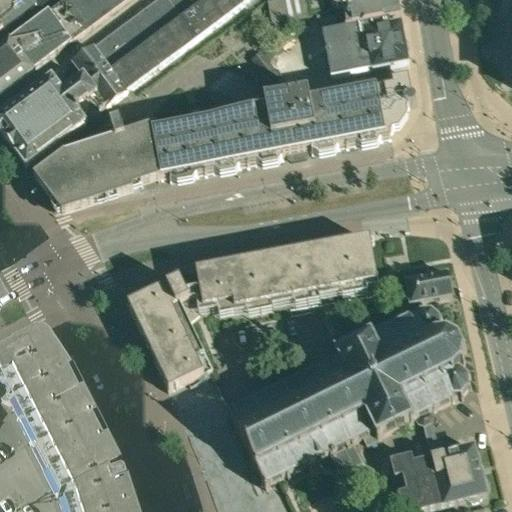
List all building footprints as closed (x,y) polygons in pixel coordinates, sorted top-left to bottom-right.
[(0,101),(134,0),(69,0),(70,0),(0,52),(0,101)] [(0,121),(0,137),(8,149),(181,22),(164,0),(101,47),(73,68),(83,82),(62,97),(52,84),(3,120),(3,119),(0,121)] [(0,0),(0,35),(17,23),(20,21),(35,8),(29,0),(0,0)] [(8,149),(26,173),(28,171),(35,165),(128,97),(127,96),(182,57),(198,44),(255,0),(209,0),(195,11),(181,22),(8,149)] [(186,0),(194,10),(206,0),(186,0)] [(306,0),(289,0),(267,4),(272,26),(310,19),(306,0)] [(322,0),(285,0),(286,0),(287,0),(306,0),(310,15),(325,12),(322,0)] [(345,30),(345,32),(364,28),(400,21),(399,19),(398,19),(396,5),(396,2),(395,2),(394,0),(336,0),(338,3),(346,6),(349,20),(350,19),(352,29),(345,30)] [(365,35),(364,28),(345,32),(331,35),(332,39),(323,40),(326,57),(327,57),(331,81),(372,74),(409,67),(401,28),(365,35)] [(260,57),(251,64),(268,86),(277,80),(260,57)] [(156,157),(161,185),(169,183),(170,187),(172,186),(178,191),(192,188),(197,182),(204,180),(204,181),(207,181),(207,180),(214,178),(221,183),(234,180),(239,173),(247,172),(247,173),(249,172),(249,171),(257,170),(263,174),(277,172),(281,165),(283,165),(282,161),(285,161),(289,160),(289,161),(290,161),(290,160),(302,158),(304,158),(304,157),(305,157),(305,158),(307,157),(309,156),(311,156),(311,159),(313,159),(320,163),(334,161),(338,154),(345,153),(346,154),(348,153),(348,152),(356,151),(362,155),(376,153),(376,152),(380,146),(389,144),(391,144),(390,139),(392,136),(400,134),(408,122),(406,115),(408,111),(413,110),(416,107),(415,103),(412,101),(409,87),(408,82),(408,81),(391,84),(392,90),(338,100),(338,99),(335,100),(335,101),(309,106),(308,98),(281,103),(265,106),(264,106),(264,107),(265,115),(239,120),(239,119),(238,119),(237,119),(236,119),(237,120),(197,128),(197,127),(194,127),(194,128),(183,131),(172,133),(152,136),(152,137),(156,157)] [(74,216),(80,214),(102,207),(133,197),(132,195),(132,194),(161,185),(156,157),(152,137),(151,137),(149,133),(138,136),(126,140),(125,137),(127,136),(127,135),(122,136),(120,128),(125,127),(125,126),(98,134),(51,169),(41,176),(33,183),(52,208),(58,216),(59,217),(62,220),(74,216)] [(378,288),(369,243),(367,243),(368,244),(346,248),(346,247),(344,247),(344,248),(322,252),(322,251),(320,252),(320,253),(299,257),(299,256),(297,256),(297,257),(275,261),(275,260),(273,261),(251,266),(251,265),(249,265),(250,266),(228,270),(228,269),(226,269),(226,270),(197,276),(197,275),(195,275),(197,284),(180,288),(189,306),(196,304),(199,319),(218,316),(219,322),(247,317),(248,321),(273,316),(272,312),(295,308),(295,312),(320,307),(320,304),(342,299),(343,303),(367,299),(367,295),(378,293),(378,288)] [(239,439),(250,461),(254,470),(250,472),(251,474),(255,472),(262,488),(260,489),(261,492),(264,490),(265,494),(268,493),(266,490),(276,485),(286,480),(287,484),(290,482),(288,479),(308,470),(309,472),(311,471),(310,468),(320,463),(326,474),(334,470),(338,478),(361,467),(353,451),(354,451),(353,447),(362,443),(366,450),(380,443),(380,442),(409,427),(410,428),(413,427),(412,425),(415,424),(417,429),(423,430),(431,426),(432,421),(430,416),(433,415),(433,416),(436,414),(436,413),(451,406),(451,407),(454,406),(452,401),(459,401),(461,404),(463,403),(461,400),(467,394),(470,395),(471,392),(468,392),(468,383),(470,382),(469,380),(466,381),(460,375),(461,373),(459,372),(458,375),(453,375),(460,369),(463,370),(464,368),(461,366),(463,357),(466,356),(466,354),(463,354),(458,345),(461,343),(459,341),(456,343),(447,339),(447,335),(445,335),(444,339),(437,340),(439,336),(441,337),(442,334),(440,334),(439,325),(442,324),(441,322),(438,323),(432,318),(433,315),(431,314),(430,317),(421,318),(420,310),(452,303),(447,278),(405,286),(407,301),(403,302),(402,307),(405,313),(398,318),(402,326),(395,330),(395,329),(391,330),(392,331),(389,332),(387,328),(381,326),(374,329),(372,335),(374,339),(372,341),(371,339),(368,341),(368,342),(338,357),(337,356),(323,362),(327,369),(317,374),(316,371),(313,372),(315,375),(296,385),(294,381),(292,382),(293,386),(274,395),(272,392),(270,393),(272,396),(252,406),(251,402),(248,403),(250,407),(231,416),(229,413),(227,415),(229,419),(226,420),(227,423),(230,421),(237,436),(234,438),(235,440),(239,439)] [(189,306),(180,288),(179,286),(163,294),(162,293),(127,310),(128,312),(128,311),(141,338),(140,338),(141,340),(145,338),(158,364),(154,366),(154,368),(155,368),(168,394),(167,394),(168,396),(212,375),(181,310),(189,306)] [(6,407),(10,409),(57,500),(68,495),(71,502),(59,506),(61,511),(129,511),(120,485),(119,482),(117,476),(114,471),(53,352),(50,353),(44,345),(43,343),(41,342),(40,341),(38,340),(36,339),(34,339),(32,339),(30,340),(28,340),(0,354),(0,403),(3,405),(6,407)] [(485,500),(484,496),(485,495),(486,493),(486,492),(487,490),(487,488),(486,487),(485,485),(484,483),(483,482),(482,481),(480,480),(473,452),(452,457),(451,450),(444,447),(435,449),(428,450),(429,455),(390,465),(394,482),(396,490),(404,488),(406,496),(398,498),(401,511),(436,511),(466,505),(467,506),(469,506),(470,507),(472,507),(474,507),(476,507),(477,506),(479,505),(480,504),(481,502),(482,501),(485,500)] [(384,511),(382,499),(369,502),(371,511),(384,511)]
